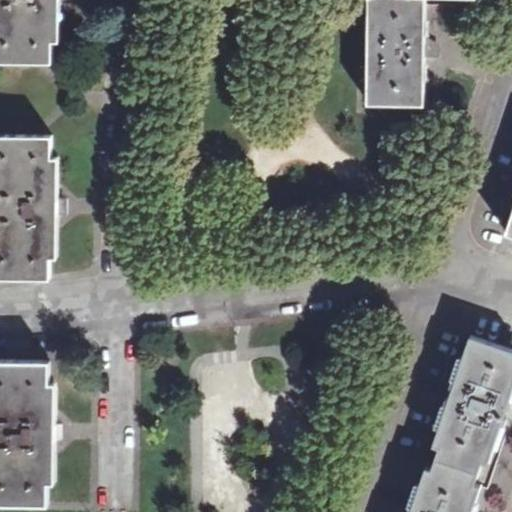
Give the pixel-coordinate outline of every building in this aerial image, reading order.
[(0,0),(0,64),(31,64),(41,64),(49,64),(49,8),(57,8),(57,0),(0,0)] [(423,40),(423,0),(367,0),(365,106),(423,105),(424,57),(437,56),(438,46),(433,40),(423,40)] [(0,279),(47,280),(47,225),(56,224),(56,209),(56,194),(48,194),(48,139),(42,139),(29,138),(17,138),(0,137),(0,279)] [(428,158),(416,155),(412,168),(424,171),(428,158)] [(511,210),(503,235),(511,237),(511,210)] [(467,340),(429,453),(485,472),(504,415),(511,392),(511,349),(469,335),(467,340)] [(0,504),(45,505),(46,447),(53,446),(53,431),(53,419),(46,417),(46,365),(0,363),(0,504)] [(409,511),(471,511),(485,472),(429,453),(409,511)]
